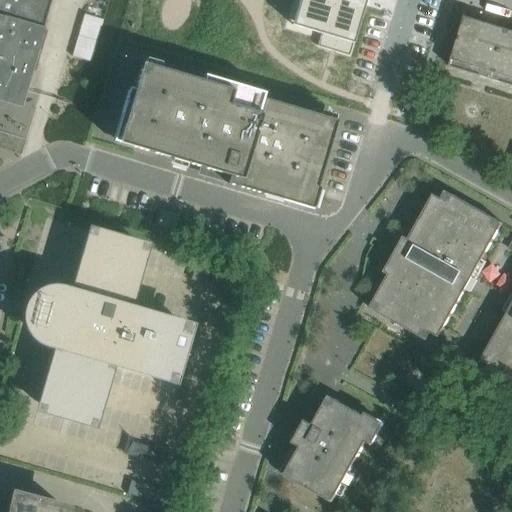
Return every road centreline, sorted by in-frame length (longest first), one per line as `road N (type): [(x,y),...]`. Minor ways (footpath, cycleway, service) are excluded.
road 1 (unclassified): [(0,184),(47,160),(75,157),(328,232)]
road 2 (unclassified): [(230,511),(309,251)]
road 3 (unclassified): [(328,232),(405,145),(511,204)]
